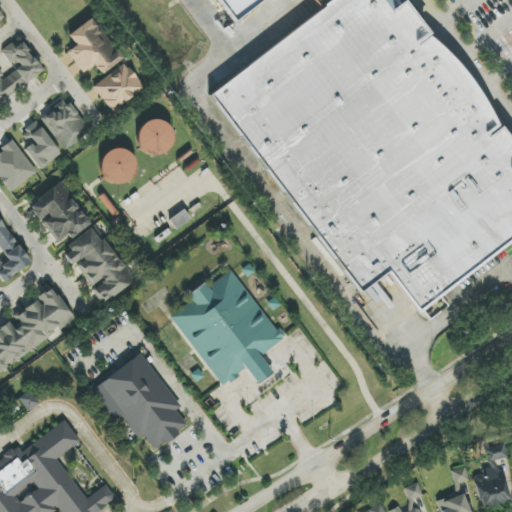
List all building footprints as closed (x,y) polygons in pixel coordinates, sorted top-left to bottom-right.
[(511,249),(508,245),(417,312),(384,273),(360,292),(210,94),(318,9),(311,0),(262,0),(236,22),(219,0),(395,0),(398,4),(402,0),(408,0),(511,141),(511,249)] [(82,74),(94,66),(100,74),(122,59),(93,17),(67,35),(74,45),(66,51),(82,74)] [(0,101),(42,72),(19,39),(2,51),(16,70),(3,79),(0,74),(0,27),(4,24),(0,18),(0,101)] [(144,91),(127,64),(93,85),(109,112),(144,91)] [(89,133),(67,99),(40,116),(63,150),(89,133)] [(144,117),(134,147),(164,157),(174,128),(144,117)] [(59,156),(38,122),(20,133),(26,142),(21,145),(37,170),(59,156)] [(0,179),(8,192),(35,175),(13,139),(0,147),(0,150),(1,152),(0,152),(0,179)] [(133,150),(102,149),(102,182),(132,182),(133,150)] [(90,224),(60,182),(28,205),(38,220),(39,219),(58,246),(90,224)] [(0,249),(8,261),(0,266),(0,264),(0,279),(13,275),(29,264),(0,220),(0,249)] [(103,304),(134,280),(93,227),(62,250),(103,304)] [(259,356),(282,340),(232,270),(207,287),(204,283),(187,295),(191,301),(170,317),(220,388),(246,370),(256,384),(271,373),(259,356)] [(0,371),(59,331),(59,330),(74,320),(52,288),(14,314),(20,323),(12,329),(8,322),(0,327),(0,371)] [(179,408),(141,354),(90,390),(113,421),(120,416),(137,440),(143,436),(153,451),(188,427),(176,410),(179,408)] [(39,403),(29,391),(18,399),(28,412),(39,403)] [(0,511),(38,511),(55,499),(64,511),(99,511),(116,499),(102,480),(89,489),(64,457),(81,444),(64,422),(26,451),(16,439),(0,450),(0,511)] [(485,448),(486,461),(506,459),(505,445),(485,448)] [(509,503),(503,473),(496,475),(493,461),(487,462),(489,472),(473,475),(480,509),(509,503)] [(458,484),(468,482),(465,467),(450,471),(455,496),(461,495),(458,484)] [(437,502),(439,511),(468,511),(464,495),(437,502)] [(384,511),(378,503),(365,511),(384,511)]
